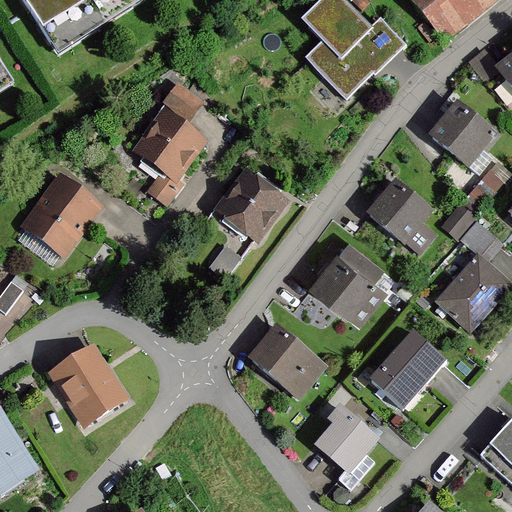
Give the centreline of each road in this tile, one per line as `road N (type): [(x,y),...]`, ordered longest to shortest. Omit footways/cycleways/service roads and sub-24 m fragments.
road 1 (residential): [(511,9),(387,121),(196,367)]
road 2 (residential): [(0,360),(55,325),(93,316),(146,334),(196,367)]
road 3 (residential): [(511,358),(373,511)]
road 4 (residential): [(196,367),(319,511)]
road 5 (residential): [(196,367),(78,511)]
